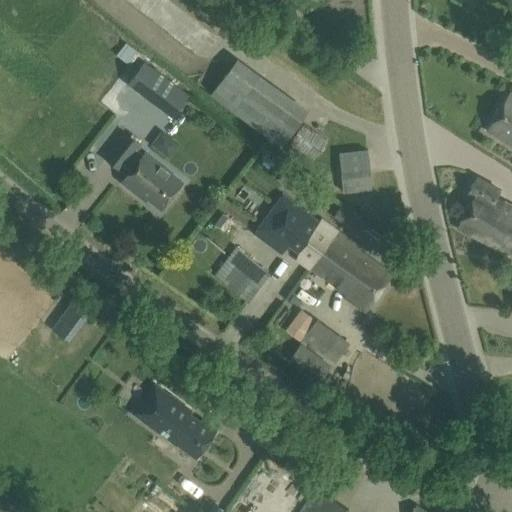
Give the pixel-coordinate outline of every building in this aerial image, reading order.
[(189,95),(144,61),(128,83),(172,117),(179,107),(182,110),(188,102),(185,100),(189,95)] [(300,109),(235,61),(210,95),(275,144),(300,109)] [(511,94),(488,131),(511,145),(511,94)] [(308,168),(326,139),(303,123),(283,152),(308,168)] [(143,156),(137,151),(141,145),(125,132),(105,157),(122,170),(125,166),(131,171),(122,182),(138,195),(141,192),(161,208),(182,182),(145,153),(143,156)] [(343,193),(371,190),(368,151),(339,153),(343,193)] [(474,197),(457,227),(511,257),(511,206),(504,202),(502,206),(501,206),(495,202),(501,191),(476,178),(467,194),(474,197)] [(308,267),(336,231),(321,220),(320,222),(283,195),(254,234),(281,254),(288,245),(297,252),(297,259),(308,267)] [(357,235),(366,223),(342,205),(333,217),(357,235)] [(344,297),(363,311),(390,275),(357,251),(359,248),(336,231),(308,267),(334,286),(337,283),(346,289),(344,297)] [(245,298),(268,269),(237,246),(214,276),(245,298)] [(304,311),(289,333),(299,339),(314,318),(304,311)] [(251,339),(269,322),(261,314),(243,330),(251,339)] [(336,361),(348,344),(316,320),(303,338),(336,361)] [(178,443),(196,457),(216,430),(201,419),(199,421),(194,417),(190,414),(191,412),(154,384),(153,386),(155,387),(135,414),(177,445),(178,443)] [(343,511),(315,492),(301,511),(343,511)] [(255,511),(271,511),(257,495),(247,503),(255,511)] [(222,511),(224,510),(215,503),(208,511),(222,511)]
